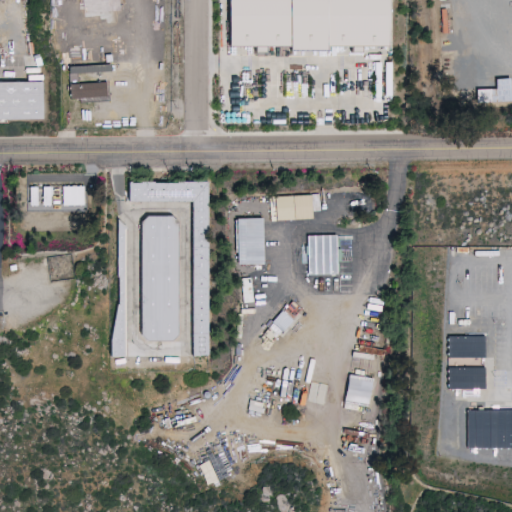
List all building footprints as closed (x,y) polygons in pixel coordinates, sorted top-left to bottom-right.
[(383,48),(384,0),(318,0),(225,0),(225,48),(286,48),(286,53),(322,53),(322,48),(383,48)] [(494,90),(475,90),(476,103),(510,102),(509,80),(494,80),(494,90)] [(107,81),(68,86),(70,100),(80,98),(81,104),(110,99),(107,81)] [(0,121),(42,121),(41,83),(0,83),(0,121)] [(208,181),(125,182),(125,201),(189,201),(190,356),(205,356),(204,249),(208,249),(208,181)] [(83,186),(62,186),(62,205),(83,205),(83,186)] [(275,220),(312,219),(311,195),(274,196),(275,220)] [(139,341),(176,341),(176,216),(139,216),(139,341)] [(261,218),(235,218),(236,264),(262,264),(261,218)] [(306,236),(307,274),(335,274),(335,235),(306,236)] [(244,303),(254,302),(252,277),(242,279),(244,303)] [(292,319),(279,311),(271,324),(283,332),(292,319)] [(447,357),(483,358),(483,336),(448,336),(447,357)] [(483,389),(484,366),(448,366),(447,389),(483,389)] [(371,378),(347,375),(343,400),(367,404),(371,378)] [(308,402),(324,405),(328,385),(311,382),(308,402)] [(511,448),(511,410),(470,410),(470,421),(468,421),(468,449),(511,448)]
